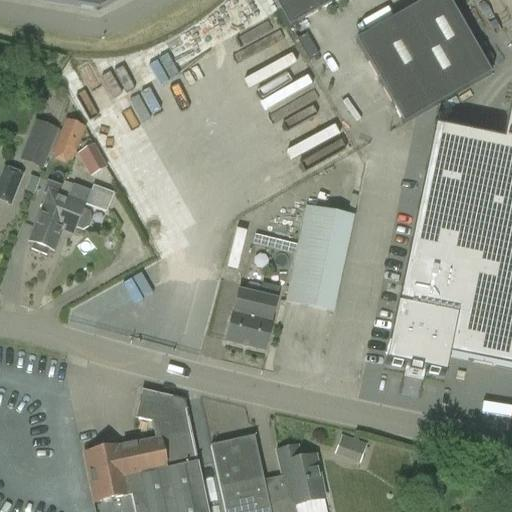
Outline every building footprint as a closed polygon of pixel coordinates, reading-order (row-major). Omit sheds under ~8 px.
[(17,0),(98,13),(124,0),(17,0)] [(339,0),(270,0),(288,30),(339,0)] [(490,76),(446,0),(427,0),(355,41),(403,125),(490,76)] [(226,206),(336,144),(256,3),(98,93),(178,233),(215,244),(226,206)] [(431,128),(382,364),(405,369),(404,377),(416,380),(417,372),(441,377),(445,357),(511,371),(511,83),(502,81),(489,140),(431,128)] [(58,131),(34,122),(18,162),(42,171),(58,131)] [(58,139),(42,178),(63,186),(79,148),(76,147),(79,138),(64,132),(61,140),(58,139)] [(0,204),(11,209),(23,176),(2,168),(0,174),(0,204)] [(68,200),(54,194),(46,214),(50,215),(45,226),(61,232),(71,236),(74,229),(81,232),(88,228),(91,221),(89,214),(81,211),(88,194),(73,187),(68,200)] [(52,253),(61,232),(45,226),(50,215),(46,214),(54,194),(48,192),(28,243),(34,246),(32,250),(45,255),(47,251),(52,253)] [(302,217),(295,216),(292,228),(300,229),(284,305),(333,315),(357,197),(351,196),(347,217),(304,208),(302,217)] [(237,291),(231,316),(224,344),(263,353),(279,289),(261,284),(258,296),(237,291)] [(127,477),(131,496),(134,511),(205,511),(196,466),(197,466),(184,402),(140,392),(134,419),(151,423),(154,440),(160,471),(127,477)] [(338,437),(334,454),(359,460),(363,443),(338,437)] [(286,485),(290,504),(268,509),(253,438),(209,448),(223,511),(293,511),(292,507),(323,500),(313,459),(299,462),(296,449),(276,454),(283,486),(286,485)] [(160,471),(154,440),(82,456),(92,505),(131,496),(127,477),(160,471)]
